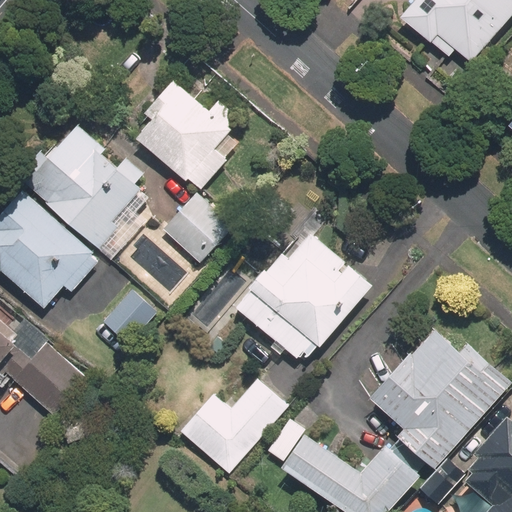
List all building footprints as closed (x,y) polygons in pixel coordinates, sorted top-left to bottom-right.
[(511,0),(412,0),(395,20),(444,62),(453,52),(468,64),(511,12),(511,0)] [(131,141),(197,195),(238,145),(224,133),(236,118),(216,103),(208,113),(168,81),(139,117),(146,122),(131,141)] [(13,179),(110,260),(143,220),(136,214),(148,199),(132,186),(142,174),(123,158),(114,169),(99,157),(105,150),(72,123),(42,159),(35,153),(13,179)] [(100,260),(19,191),(0,212),(0,273),(43,310),(63,287),(70,293),(100,260)] [(196,196),(162,232),(199,266),(232,230),(196,196)] [(277,251),(229,307),(299,366),(368,286),(307,234),(286,259),(277,251)] [(130,289),(100,324),(120,341),(150,307),(130,289)] [(431,471),(509,384),(465,345),(457,354),(428,328),(363,401),(397,431),(392,436),(431,471)] [(0,359),(11,346),(0,336),(0,359)] [(88,376),(47,342),(15,380),(56,414),(88,376)] [(178,431),(227,475),(287,409),(256,380),(229,410),(211,395),(178,431)] [(82,413),(55,423),(64,446),(90,436),(82,413)] [(484,511),(511,511),(511,416),(507,422),(502,418),(468,456),(478,464),(461,483),(488,507),(484,511)] [(382,446),(356,474),(301,438),(305,432),(287,420),(265,453),(280,463),(275,470),(338,511),(386,511),(417,478),(382,446)] [(445,459),(416,492),(434,507),(463,475),(445,459)]
